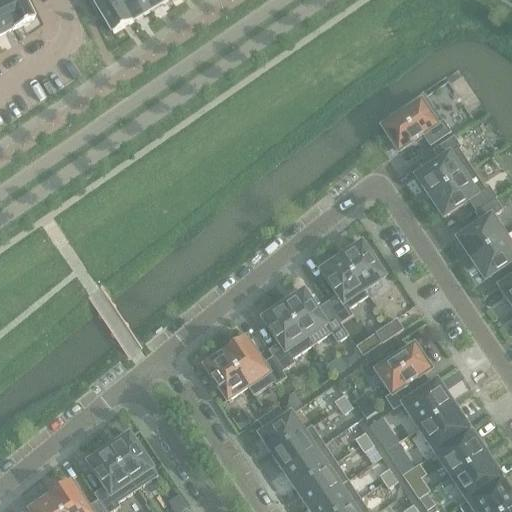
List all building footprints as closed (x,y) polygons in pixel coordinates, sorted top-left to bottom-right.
[(22,0),(0,0),(0,6),(13,32),(33,22),(22,0)] [(119,0),(93,0),(114,36),(134,24),(119,0)] [(144,0),(119,0),(134,24),(152,13),(144,0)] [(144,0),(152,13),(171,2),(169,0),(144,0)] [(0,38),(13,32),(0,6),(0,38)] [(422,105),(385,130),(400,154),(413,145),(424,138),(431,149),(452,135),(444,123),(437,127),(422,105)] [(440,163),(417,178),(430,198),(429,199),(429,200),(473,171),(460,151),(462,150),(455,139),(434,153),(440,163)] [(473,171),(429,200),(430,202),(431,202),(438,212),(437,212),(439,215),(440,214),(444,220),(469,203),(477,214),(496,201),(498,200),(490,188),(486,190),(473,171)] [(496,201),(477,214),(475,215),(482,225),(459,241),(472,261),(470,262),(471,262),(506,239),(493,219),(504,212),(496,201)] [(511,235),(506,239),(471,262),(472,264),(479,274),(479,275),(481,277),(482,276),(486,282),(511,266),(511,267),(511,235)] [(343,259),(365,293),(386,279),(380,270),(381,269),(380,266),(379,267),(372,256),(373,256),(371,254),(370,255),(363,245),(343,259)] [(328,269),(322,273),(338,298),(327,305),(341,326),(354,318),(350,312),(369,299),(365,293),(343,259),(342,257),(340,259),(330,266),(327,267),(328,269)] [(511,281),(500,289),(507,299),(506,299),(508,302),(509,302),(511,306),(511,281)] [(285,306),(284,307),(313,349),(332,336),(339,346),(349,339),(341,326),(327,305),(318,312),(305,293),(285,306)] [(270,317),(264,321),(280,346),(269,353),(273,359),(283,374),(296,366),(293,362),(313,349),(284,307),(285,306),(284,305),(282,307),(272,314),(271,314),(269,315),(270,317)] [(397,322),(376,336),(383,346),(404,332),(397,322)] [(247,341),(226,355),(250,390),(249,390),(254,399),(275,385),(276,388),(287,380),(283,374),(273,359),(264,366),(247,341)] [(356,349),(341,359),(348,370),(363,360),(363,359),(356,349)] [(415,349),(378,374),(393,396),(386,400),(394,413),(403,406),(415,399),(408,388),(418,381),(431,372),(415,349)] [(210,366),(206,369),(214,381),(213,381),(220,392),(221,391),(229,404),(249,390),(250,390),(226,355),(222,358),(220,354),(207,362),(210,366)] [(445,393),(438,383),(415,399),(403,406),(420,432),(455,408),(447,396),(448,396),(446,393),(445,393)] [(345,398),(335,405),(339,411),(349,405),(345,398)] [(349,405),(339,411),(344,418),(354,411),(349,405)] [(372,405),(361,413),(367,422),(378,414),(372,405)] [(463,420),(455,408),(420,432),(436,456),(473,431),(472,430),(471,431),(465,423),(466,423),(464,420),(463,420)] [(279,409),(258,423),(265,434),(286,420),(279,409)] [(265,434),(261,437),(269,450),(273,456),(313,429),(313,428),(304,434),(292,416),(286,420),(265,434)] [(382,421),(370,429),(387,454),(399,446),(382,421)] [(313,429),(273,456),(277,462),(285,474),(325,447),(313,429)] [(474,432),(473,431),(436,456),(453,480),(488,457),(479,444),(480,444),(478,441),(477,442),(472,434),(474,432)] [(366,436),(356,443),(360,449),(370,443),(366,436)] [(111,450),(110,451),(138,493),(159,479),(147,461),(149,460),(147,458),(140,448),(138,445),(137,446),(131,437),(111,450)] [(370,443),(360,449),(365,456),(375,449),(370,443)] [(325,447),(285,474),(293,486),(297,492),(337,465),(325,447)] [(95,460),(89,464),(106,489),(95,497),(98,502),(104,511),(116,511),(121,509),(119,506),(138,493),(110,451),(111,450),(110,449),(107,450),(107,451),(97,457),(94,459),(95,460)] [(453,480),(468,504),(469,504),(506,480),(505,478),(503,480),(498,472),(498,471),(496,468),(496,469),(488,457),(453,480)] [(337,465),(297,492),(301,498),(309,510),(349,483),(337,465)] [(390,472),(380,479),(384,485),(394,479),(390,472)] [(394,479),(384,485),(389,492),(399,485),(394,479)] [(468,504),(460,509),(461,511),(509,511),(511,510),(511,493),(511,492),(511,491),(511,490),(510,490),(505,482),(506,481),(506,480),(469,504),(468,504)] [(349,483),(309,510),(310,511),(344,511),(361,501),(349,483)] [(72,484),(51,498),(61,511),(104,511),(98,502),(89,509),(72,484)] [(426,488),(415,496),(419,502),(420,502),(427,497),(431,494),(426,488)] [(427,497),(420,502),(426,511),(429,511),(435,508),(427,497)] [(61,511),(51,498),(31,511),(61,511)] [(368,511),(361,501),(344,511),(368,511)]
